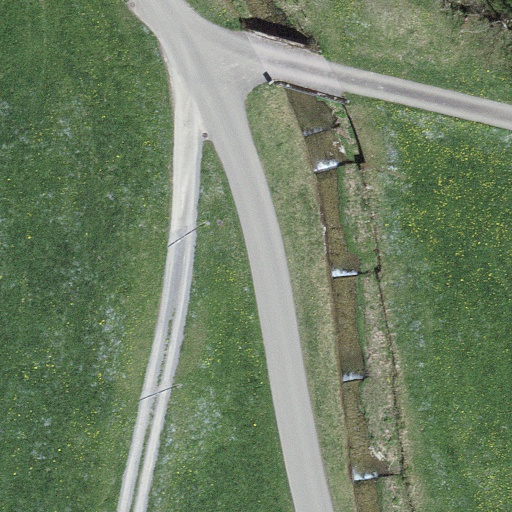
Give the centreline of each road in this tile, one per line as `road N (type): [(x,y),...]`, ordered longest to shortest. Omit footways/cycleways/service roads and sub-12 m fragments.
road 1 (unclassified): [(159,0),(190,47),(254,202),(313,511)]
road 2 (track): [(203,79),(129,511)]
road 3 (track): [(190,47),(511,122)]
